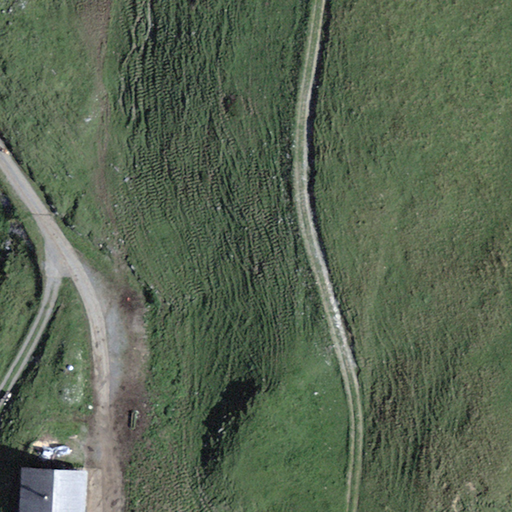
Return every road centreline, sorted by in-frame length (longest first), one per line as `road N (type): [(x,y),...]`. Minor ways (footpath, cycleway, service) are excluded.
road 1 (track): [(350,511),(352,381),(315,262),(303,143),(317,0)]
road 2 (track): [(0,158),(91,297),(110,511)]
road 3 (track): [(50,232),(50,316),(0,411)]
